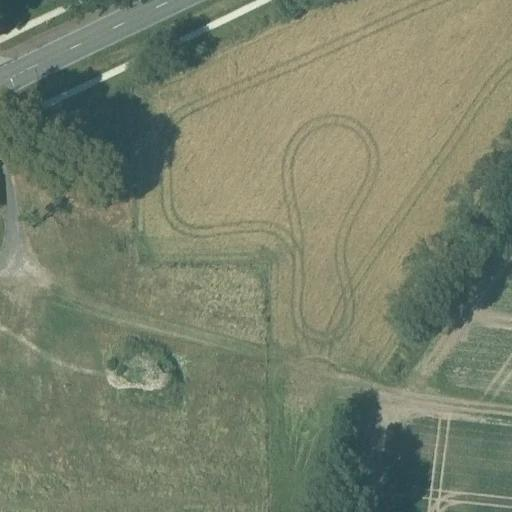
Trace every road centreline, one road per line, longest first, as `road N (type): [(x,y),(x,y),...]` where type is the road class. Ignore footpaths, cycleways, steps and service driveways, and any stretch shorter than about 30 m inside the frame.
road 1 (track): [(17,276),(363,385),(511,402)]
road 2 (primary): [(0,85),(175,0)]
